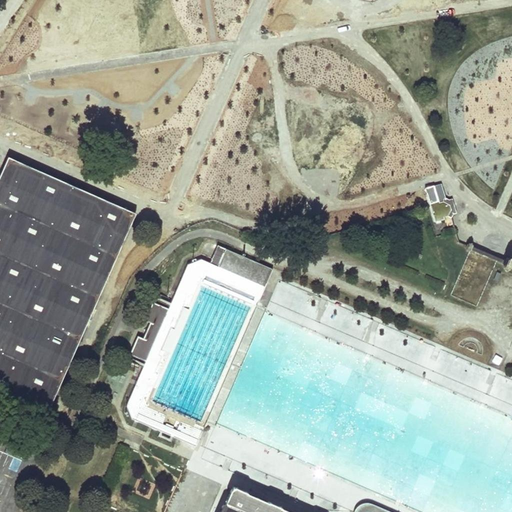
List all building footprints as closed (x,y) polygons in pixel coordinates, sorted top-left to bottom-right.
[(9,159),(0,180),(0,401),(42,420),(134,215),(9,159)] [(447,216),(450,218),(452,213),(455,213),(451,199),(448,200),(444,197),(440,184),(425,189),(435,222),(444,219),(443,217),(447,216)] [(185,442),(194,447),(205,424),(151,402),(201,287),(254,310),(272,270),(225,249),(217,267),(200,259),(187,265),(168,309),(160,306),(152,324),(150,329),(147,327),(144,334),(147,335),(145,339),(144,343),(141,349),(149,353),(145,361),(125,405),(132,419),(185,442)] [(511,262),(511,260),(506,257),(504,262),(502,269),(508,271),(511,265),(511,262)] [(277,281),(265,312),(454,387),(460,371),(453,368),(458,354),(277,281)] [(152,324),(160,306),(152,302),(144,320),(152,324)] [(129,354),(145,361),(149,353),(141,349),(144,343),(145,339),(137,336),(129,354)] [(289,511),(281,508),(281,507),(268,502),(268,503),(245,493),(245,492),(234,487),(233,488),(230,490),(225,502),(226,503),(225,505),(224,505),(221,506),(218,511),(289,511)] [(390,511),(370,503),(366,503),(360,505),(355,509),(354,511),(390,511)]
